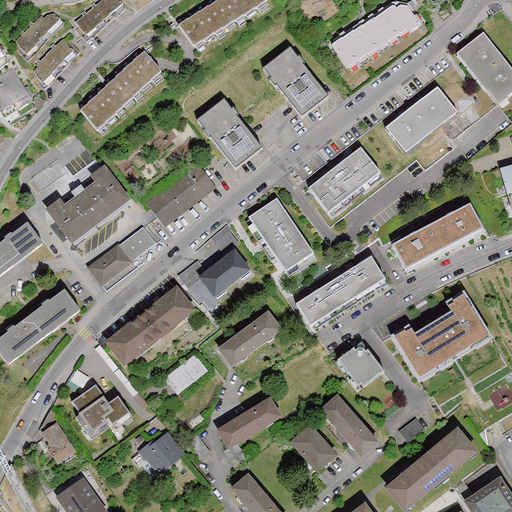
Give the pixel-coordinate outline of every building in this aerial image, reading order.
[(106,0),(81,22),(85,28),(83,30),(91,40),(126,11),(116,0),(106,0)] [(262,0),(222,0),(179,28),(194,51),(266,5),(262,0)] [(330,41),(346,65),(407,27),(410,31),(418,26),(405,5),(399,4),(393,8),(390,3),(330,41)] [(25,47),(22,50),(32,59),(37,55),(35,52),(48,39),(49,41),(52,38),(50,35),(61,24),(56,17),(50,18),(44,23),(42,20),(20,41),(25,47)] [(455,53),(499,108),(511,97),(511,71),(481,32),(455,53)] [(65,42),(33,75),(49,90),(82,56),(72,46),(70,48),(65,42)] [(289,101),(302,119),(328,99),(286,45),(261,64),(289,101)] [(142,61),(78,117),(96,138),(160,81),(142,61)] [(18,74),(0,84),(0,112),(5,121),(17,115),(15,111),(33,101),(18,74)] [(383,125),(407,152),(456,114),(433,86),(408,106),(383,125)] [(193,117),(235,171),(260,151),(219,98),(193,117)] [(305,185),(329,215),(380,177),(357,146),(305,185)] [(87,149),(65,164),(72,175),(94,160),(87,149)] [(66,173),(56,161),(33,178),(43,191),(66,173)] [(145,201),(164,226),(223,182),(210,166),(203,171),(197,162),(145,201)] [(54,196),(40,207),(66,242),(126,197),(100,163),(86,173),(91,179),(79,188),(76,183),(68,189),(71,194),(59,202),(54,196)] [(511,176),(502,180),(511,208),(511,176)] [(245,216),(284,274),(312,255),(273,198),(245,216)] [(389,240),(404,272),(482,232),(468,203),(389,240)] [(88,267),(106,291),(140,266),(137,261),(161,244),(147,224),(88,267)] [(25,226),(0,245),(0,275),(40,246),(25,226)] [(198,280),(211,297),(217,293),(220,297),(226,293),(223,290),(249,271),(231,248),(238,243),(230,232),(216,243),(222,251),(202,266),(197,261),(177,276),(187,289),(198,280)] [(290,301),(311,331),(384,282),(365,253),(290,301)] [(172,283),(99,339),(120,366),(193,309),(172,283)] [(65,290),(0,337),(0,352),(9,365),(81,312),(65,290)] [(404,359),(419,384),(487,343),(462,301),(449,311),(454,321),(417,344),(412,334),(395,344),(404,359)] [(216,345),(230,365),(278,328),(264,309),(216,345)] [(335,362),(358,392),(383,374),(359,344),(335,362)] [(207,372),(194,356),(164,378),(177,395),(207,372)] [(92,384),(68,401),(76,411),(70,415),(89,441),(110,426),(115,434),(133,421),(115,396),(105,403),(92,384)] [(319,409),(362,457),(378,444),(355,418),(334,395),(319,409)] [(225,453),(235,469),(247,461),(236,445),(279,417),(266,398),(217,431),(229,450),(225,453)] [(399,432),(408,444),(424,433),(415,421),(399,432)] [(74,457),(56,424),(41,432),(46,441),(44,442),(55,462),(69,455),(71,458),(74,457)] [(289,440),(318,471),(335,456),(320,439),(306,424),(289,440)] [(384,485),(406,511),(410,511),(475,457),(451,428),(433,444),(404,468),(384,485)] [(154,440),(139,452),(158,477),(186,455),(168,432),(156,442),(154,440)] [(199,464),(211,454),(198,438),(186,448),(199,464)] [(250,511),(278,511),(244,473),(229,486),(250,511)] [(463,500),(472,511),(511,511),(511,497),(508,492),(496,476),(463,500)] [(103,511),(80,477),(52,496),(62,511),(103,511)] [(367,511),(358,499),(341,511),(367,511)] [(453,511),(452,511),(450,511),(447,511),(437,500),(423,511),(453,511)]
